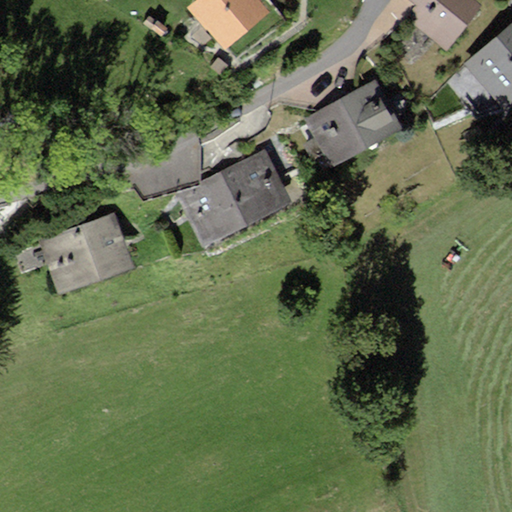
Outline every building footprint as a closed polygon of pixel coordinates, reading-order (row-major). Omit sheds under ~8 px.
[(257,6),(252,0),(200,0),(190,9),(203,24),(209,19),(223,35),(257,6)] [(415,0),(421,4),(410,19),(440,42),(472,0),(415,0)] [(511,34),(478,63),(492,79),(497,74),(505,74),(511,81),(511,34)] [(346,104),(362,136),(389,121),(371,90),(360,96),(346,104)] [(332,149),(334,151),(362,136),(346,104),(316,120),(323,132),(307,141),(316,158),(332,149)] [(277,195),(258,157),(187,193),(206,231),(277,195)] [(76,234),(51,244),(64,279),(120,259),(108,223),(80,233),(79,229),(75,231),(76,234)]
